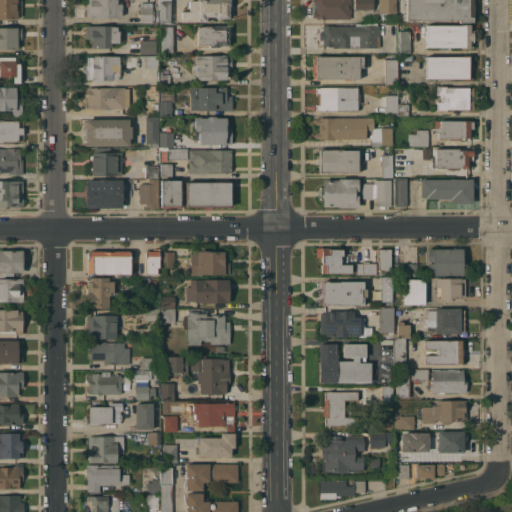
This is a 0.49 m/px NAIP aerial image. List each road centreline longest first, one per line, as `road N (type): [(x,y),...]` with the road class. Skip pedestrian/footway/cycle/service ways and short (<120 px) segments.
road 1 (residential): [(56,0),(51,511)]
road 2 (residential): [(278,0),(281,511)]
road 3 (residential): [(511,227),(0,229)]
road 4 (residential): [(500,0),(501,460),(494,477)]
road 5 (residential): [(494,477),(371,511)]
